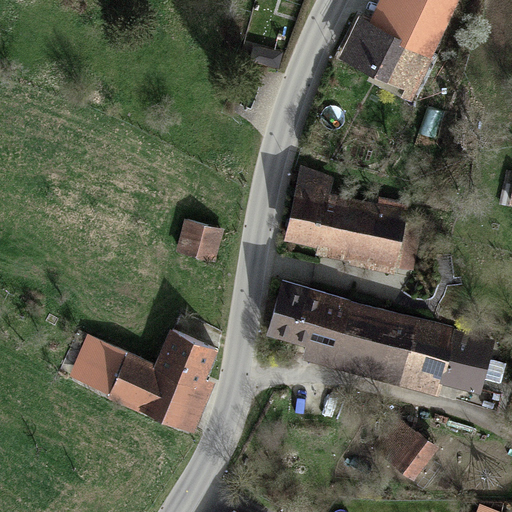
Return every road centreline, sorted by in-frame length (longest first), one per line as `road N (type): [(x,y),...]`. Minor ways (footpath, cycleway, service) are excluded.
road 1 (tertiary): [(178,511),(217,426),(276,163),(326,0)]
road 2 (track): [(229,371),(303,365),(449,401),(511,433)]
